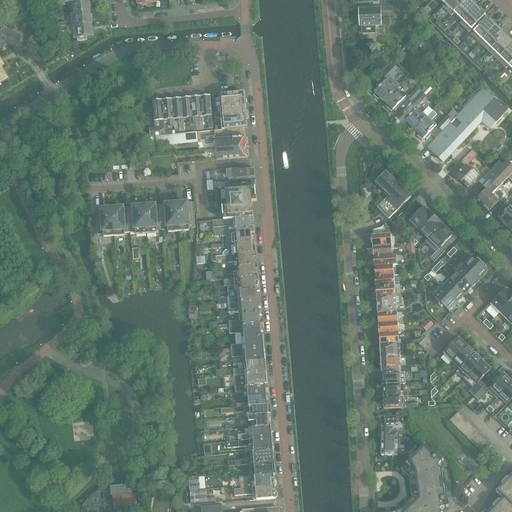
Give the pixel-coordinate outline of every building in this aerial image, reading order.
[(83,0),(73,1),(75,15),(90,13),(90,11),(91,11),(90,6),(88,0),(83,0)] [(169,0),(160,0),(161,8),(170,7),(169,0)] [(450,0),(443,8),(451,16),(467,0),(450,0)] [(468,0),(467,0),(451,16),(452,16),(454,14),(462,22),(460,24),(477,7),(472,2),(471,3),(468,0)] [(362,27),(362,34),(375,34),(375,27),(381,27),(389,27),(389,16),(399,16),(399,8),(396,8),(396,2),(385,2),(385,9),(361,9),(361,27),(362,27)] [(477,7),(460,24),(469,33),(482,20),(485,16),(482,13),(477,7)] [(76,27),(88,26),(92,25),(92,24),(92,18),(91,18),(90,13),(75,15),(70,15),(72,27),(76,27)] [(484,22),(471,35),(480,44),(497,27),(492,22),(491,22),(487,18),(484,22)] [(87,38),(88,38),(93,37),(93,36),(94,36),(93,31),(92,31),(92,25),(88,26),(76,27),(78,42),(87,41),(87,38)] [(497,27),(480,44),(488,52),(505,35),(501,32),(502,32),(497,27)] [(419,47),(427,38),(422,33),(419,36),(418,36),(416,39),(413,42),(419,47)] [(505,35),(488,52),(497,61),(511,45),(511,41),(509,39),(505,35)] [(441,40),(439,41),(433,49),(437,52),(445,44),(441,40)] [(511,45),(497,61),(506,69),(508,66),(511,62),(511,45)] [(383,76),(387,80),(390,77),(397,69),(393,65),(383,76)] [(459,73),(453,79),(458,84),(464,78),(459,73)] [(384,102),(397,89),(400,86),(390,77),(387,80),(374,93),(375,94),(374,96),(378,100),(380,98),(384,102)] [(397,89),(384,102),(388,106),(387,108),(391,112),(393,110),(393,111),(395,110),(395,111),(398,109),(402,113),(412,103),(422,92),(416,87),(408,96),(406,95),(405,96),(400,92),(403,89),(400,86),(397,89)] [(445,162),(445,161),(482,122),(491,130),(507,112),(483,89),(458,116),(452,121),(442,133),(427,148),(435,155),(435,156),(436,156),(440,160),(442,158),(445,161),(444,161),(445,162)] [(422,92),(412,103),(416,107),(426,96),(423,93),(422,92)] [(220,103),(220,107),(223,107),(246,105),(245,93),(219,95),(220,103)] [(202,117),(208,117),(209,130),(213,129),(210,96),(200,97),(202,117)] [(193,118),(194,131),(199,130),(204,130),(202,117),(200,97),(191,98),(193,118)] [(183,119),(188,119),(189,123),(184,124),(184,132),(189,131),(194,131),(193,118),(191,98),(181,99),(183,119)] [(184,124),(183,119),(181,99),(172,100),(174,120),(179,119),(180,132),(184,132),(184,124)] [(164,121),(169,120),(170,127),(174,127),(174,120),(172,100),(162,101),(164,121)] [(165,132),(164,121),(162,101),(152,102),(155,129),(150,129),(150,137),(165,136),(165,132)] [(246,105),(223,107),(223,113),(224,119),(247,116),(246,105)] [(410,117),(405,122),(406,123),(404,124),(409,129),(410,127),(414,131),(433,112),(429,108),(421,116),(414,109),(408,115),(410,117)] [(452,121),(458,116),(453,110),(447,116),(452,121)] [(433,112),(414,131),(419,135),(417,137),(422,141),(424,139),(424,140),(425,138),(427,139),(426,140),(432,135),(430,133),(436,127),(431,122),(437,115),(433,112)] [(224,119),(221,119),(222,131),(225,130),(245,128),(246,128),(248,128),(247,116),(224,119)] [(452,121),(447,116),(437,127),(442,133),(452,121)] [(165,136),(150,137),(150,145),(167,143),(167,146),(198,143),(197,133),(175,135),(165,136)] [(207,143),(216,142),(216,149),(246,146),(245,137),(244,137),(216,139),(215,137),(207,138),(207,143)] [(246,146),(216,149),(217,160),(217,161),(246,158),(247,158),(246,146)] [(452,171),(453,172),(458,176),(456,178),(467,189),(480,176),(469,165),(478,156),(472,151),(452,171)] [(145,161),(137,162),(138,169),(146,169),(145,161)] [(478,199),(490,211),(499,202),(491,195),(497,189),(497,190),(508,178),(511,181),(511,166),(507,161),(503,166),(499,162),(484,177),(492,185),(487,190),(486,190),(478,199)] [(253,169),(253,170),(239,171),(239,170),(227,171),(228,180),(254,178),(254,169),(253,169)] [(411,198),(399,186),(386,174),(377,183),(390,196),(377,209),(389,220),(411,198)] [(229,180),(230,185),(224,186),(225,189),(255,186),(254,178),(228,180),(229,180)] [(222,205),(223,219),(223,221),(225,221),(253,218),(252,202),(257,202),(255,186),(225,189),(227,204),(222,205)] [(177,205),(179,232),(190,231),(189,229),(195,229),(193,203),(177,205)] [(179,232),(177,205),(161,206),(162,231),(168,231),(168,233),(179,232)] [(144,207),(146,235),(157,234),(157,231),(162,231),(161,206),(144,207)] [(507,228),(511,223),(511,208),(510,206),(498,219),(507,228)] [(146,235),(144,207),(128,208),(130,233),(135,233),(136,235),(146,235)] [(112,209),(114,237),(125,236),(125,234),(130,233),(128,208),(112,209)] [(411,222),(421,232),(434,218),(424,208),(411,222)] [(114,237),(112,209),(96,211),(97,236),(103,235),(103,238),(114,237)] [(237,232),(255,231),(253,218),(225,221),(223,221),(212,222),(213,229),(213,234),(226,233),(237,232)] [(429,240),(442,226),(434,218),(421,232),(429,240)] [(371,243),(373,244),(373,247),(374,247),(392,246),(394,246),(395,246),(394,236),(391,236),(390,229),(385,224),(381,228),(372,231),(373,237),(373,238),(372,238),(370,239),(371,243)] [(442,226),(425,243),(435,253),(430,259),(434,263),(445,252),(441,248),(452,236),(442,226)] [(227,245),(256,242),(255,236),(255,231),(237,232),(226,233),(226,237),(227,245)] [(225,251),(223,254),(223,257),(228,256),(256,254),(256,242),(227,245),(227,248),(227,251),(225,251)] [(392,246),(374,247),(374,258),(392,256),(392,246)] [(236,263),(237,268),(257,266),(257,260),(257,255),(256,254),(228,256),(228,260),(228,263),(236,263)] [(392,256),(374,258),(375,268),(393,267),(396,266),(397,266),(396,256),(392,256)] [(484,269),(486,267),(478,259),(476,261),(472,258),(464,266),(480,280),(487,272),(484,269)] [(461,263),(454,270),(472,288),(480,280),(461,263)] [(258,278),(257,266),(237,268),(229,269),(229,275),(230,280),(258,278)] [(393,267),(375,268),(376,278),(394,277),(393,267)] [(457,274),(449,281),(465,296),(472,288),(454,270),(453,271),(457,274)] [(394,277),(376,278),(377,288),(400,286),(399,276),(394,277)] [(230,280),(224,281),(224,287),(228,287),(229,292),(242,291),(259,290),(259,284),(259,279),(258,278),(230,280)] [(439,285),(438,286),(457,304),(465,296),(449,281),(447,284),(442,289),(439,285)] [(400,286),(377,288),(376,288),(377,298),(400,296),(400,286)] [(438,286),(431,294),(449,312),(457,304),(438,286)] [(229,299),(228,299),(228,304),(230,304),(261,302),(260,297),(259,290),(242,291),(229,292),(229,299)] [(492,306),(500,313),(511,300),(511,296),(506,290),(492,306)] [(400,296),(377,298),(378,315),(379,315),(397,313),(397,305),(401,305),(400,296)] [(511,300),(500,313),(507,321),(511,316),(511,300)] [(230,304),(228,304),(229,309),(229,311),(239,310),(239,316),(244,315),(262,314),(261,307),(261,302),(230,304)] [(397,313),(379,315),(379,325),(379,326),(398,324),(398,323),(397,318),(402,318),(402,313),(398,313),(397,313)] [(227,326),(219,326),(219,329),(230,328),(263,326),(262,321),(262,314),(244,315),(239,316),(239,321),(236,321),(229,322),(230,326),(227,326)] [(426,332),(433,325),(429,321),(427,321),(421,327),(426,332)] [(398,324),(379,326),(377,327),(378,331),(380,333),(380,335),(380,336),(399,335),(401,334),(401,330),(398,330),(398,324)] [(263,326),(230,328),(230,335),(235,334),(242,334),(242,339),(264,338),(263,331),(263,330),(263,326)] [(399,335),(380,336),(381,345),(380,345),(380,346),(402,344),(406,344),(406,341),(402,341),(401,340),(399,340),(399,335)] [(265,350),(264,338),(242,339),(242,346),(231,347),(232,350),(232,352),(265,350)] [(445,355),(441,358),(449,366),(452,362),(467,347),(459,339),(444,354),(445,355)] [(402,344),(380,346),(381,359),(400,357),(403,357),(402,344)] [(467,347),(452,362),(460,369),(456,373),(457,373),(475,355),(467,347)] [(265,350),(232,352),(232,359),(243,358),(244,357),(247,356),(247,363),(266,362),(265,350)] [(475,355),(457,373),(464,381),(482,362),(475,355)] [(400,357),(381,359),(382,374),(399,373),(401,373),(400,357)] [(238,370),(234,371),(234,376),(267,374),(266,362),(247,363),(237,364),(238,370)] [(482,362),(464,381),(472,389),(469,392),(474,397),(485,386),(480,381),(491,370),(482,362)] [(399,373),(382,374),(383,386),(403,385),(405,385),(405,373),(399,373)] [(267,374),(234,376),(235,382),(235,388),(268,385),(267,374)] [(499,397),(511,383),(511,382),(504,375),(490,391),(485,386),(474,397),(479,402),(489,392),(496,400),(499,397)] [(511,399),(511,383),(499,397),(507,405),(511,399)] [(268,396),(268,385),(235,388),(235,392),(243,392),(243,398),(249,398),(268,396)] [(383,398),(401,397),(403,397),(408,397),(407,393),(403,393),(403,385),(383,386),(383,398)] [(249,403),(243,403),(244,408),(269,406),(268,396),(249,398),(249,403)] [(384,410),(412,409),(412,404),(404,405),(403,397),(401,397),(383,398),(384,410)] [(242,408),(235,408),(235,413),(244,413),(245,418),(249,417),(270,416),(270,415),(269,406),(244,408),(242,408)] [(449,421),(454,426),(462,417),(458,413),(449,421)] [(252,429),(271,428),(270,416),(249,417),(249,423),(251,423),(252,429)] [(397,416),(385,417),(385,424),(385,425),(398,424),(397,416)] [(462,417),(454,426),(458,430),(466,421),(462,417)] [(466,421),(458,430),(462,434),(470,425),(466,421)] [(470,425),(462,434),(466,438),(474,429),(470,425)] [(271,428),(252,429),(249,430),(244,430),(245,436),(238,436),(238,437),(238,442),(239,442),(272,440),(271,428)] [(382,428),(382,443),(397,442),(397,440),(399,440),(399,439),(406,440),(406,438),(406,433),(397,433),(393,432),(393,430),(392,430),(392,428),(385,428),(382,428)] [(474,429),(466,438),(470,442),(479,433),(474,429)] [(479,433),(470,442),(475,446),(483,438),(479,433)] [(483,438),(475,446),(479,450),(487,442),(483,438)] [(382,443),(382,456),(397,457),(398,449),(404,449),(404,447),(409,454),(417,448),(416,448),(408,440),(406,440),(399,439),(399,440),(397,440),(397,442),(382,443)] [(227,443),(227,449),(239,448),(251,447),(251,453),(273,452),(272,440),(239,442),(227,443)] [(487,442),(479,450),(483,455),(492,446),(487,442)] [(394,511),(447,511),(449,511),(448,503),(446,503),(442,470),(447,465),(440,457),(438,459),(425,445),(401,469),(409,477),(411,498),(396,511),(394,511)] [(273,452),(251,454),(252,465),(274,464),(273,452)] [(274,464),(252,465),(253,477),(274,476),(276,476),(274,464)] [(253,477),(239,479),(239,484),(240,484),(241,490),(275,488),(275,487),(276,485),(276,482),(274,480),(274,476),(253,477)] [(491,511),(511,511),(511,478),(499,492),(505,498),(491,511)] [(125,486),(110,487),(111,497),(112,496),(113,511),(129,511),(138,511),(136,494),(135,494),(135,488),(126,489),(125,486)] [(276,500),(276,499),(277,497),(277,494),(275,492),(275,488),(240,491),(234,491),(235,497),(257,496),(257,501),(276,500)]
